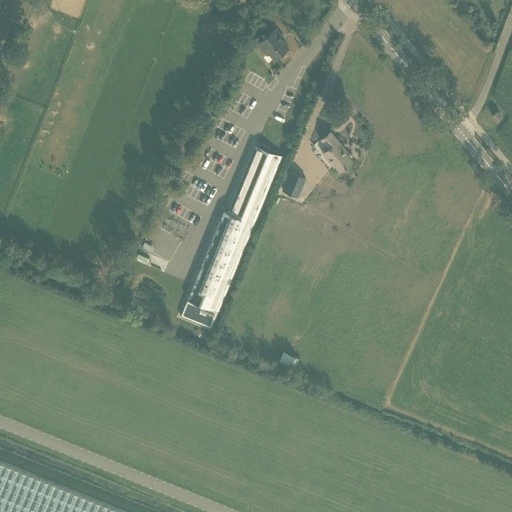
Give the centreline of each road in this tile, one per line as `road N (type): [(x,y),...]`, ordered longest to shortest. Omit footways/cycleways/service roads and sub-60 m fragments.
road 1 (unclassified): [(219,511),(0,422)]
road 2 (tertiary): [(461,134),(350,0)]
